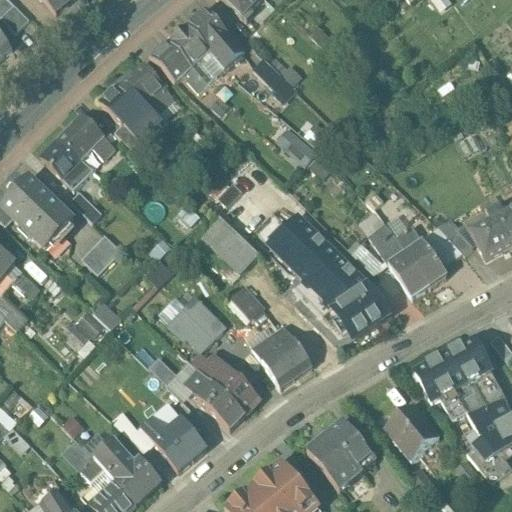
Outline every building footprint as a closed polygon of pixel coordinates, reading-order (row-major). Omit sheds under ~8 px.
[(0,0),(0,62),(11,54),(12,53),(11,52),(0,38),(0,23),(2,22),(15,10),(4,0),(0,0)] [(78,0),(41,0),(56,18),(78,0)] [(260,0),(221,0),(220,2),(242,24),(243,23),(247,27),(254,20),(250,16),(264,3),(260,0)] [(29,25),(15,10),(2,22),(16,38),(29,25)] [(229,41),(206,15),(188,31),(211,57),(216,53),(229,41)] [(187,31),(169,47),(193,73),(198,68),(210,58),(211,57),(188,31),(187,31)] [(347,58),(318,31),(310,40),(339,68),(347,58)] [(193,73),(169,47),(150,63),(176,88),(187,78),(193,73)] [(304,60),(291,47),(284,55),(298,67),(296,69),(296,70),(309,82),(318,73),(305,60),(304,60)] [(234,65),(223,53),(219,57),(216,53),(211,57),(210,58),(224,74),(234,65)] [(297,96),(264,64),(253,75),(275,96),(273,99),(284,110),(297,96)] [(165,92),(145,68),(144,69),(129,82),(126,79),(116,86),(119,90),(118,91),(127,103),(136,95),(145,107),(146,106),(165,92)] [(216,82),(204,69),(201,72),(198,68),(193,73),(207,89),(216,82)] [(207,89),(193,73),(187,78),(190,81),(187,84),(199,96),(207,89)] [(138,113),(127,103),(118,91),(118,90),(99,107),(122,130),(123,131),(124,130),(140,147),(161,127),(155,120),(156,120),(144,108),(138,113)] [(165,92),(146,106),(157,120),(175,105),(165,92)] [(145,107),(136,95),(127,103),(138,113),(144,108),(145,107)] [(103,141),(83,121),(84,121),(83,120),(56,147),(67,158),(70,155),(81,166),(89,158),(104,142),(105,142),(104,141),(103,141)] [(140,147),(124,130),(123,131),(122,130),(115,138),(132,155),(140,147)] [(276,145),(305,169),(317,155),(288,131),(276,145)] [(104,142),(89,158),(94,163),(98,159),(103,165),(115,153),(104,142)] [(67,158),(56,147),(41,162),(64,184),(79,168),(81,166),(70,155),(67,158)] [(84,173),(79,168),(64,184),(74,194),(87,181),(82,176),(84,173)] [(74,226),(28,182),(18,193),(15,190),(8,197),(11,200),(1,210),(0,211),(13,223),(46,255),(74,226)] [(496,202),(490,206),(493,214),(500,210),(496,202)] [(488,204),(480,207),(485,217),(493,214),(488,204)] [(1,210),(0,208),(0,225),(5,231),(13,223),(0,211),(1,210)] [(511,214),(504,219),(500,210),(493,214),(511,250),(511,214)] [(490,226),(470,236),(485,265),(511,250),(493,214),(485,217),(490,226)] [(259,259),(221,223),(202,243),(240,279),(259,259)] [(368,292),(299,223),(271,252),(313,293),(309,297),(299,288),(300,287),(299,286),(298,287),(297,286),(284,300),(295,311),(295,312),(339,355),(355,345),(334,315),(368,292)] [(450,225),(438,231),(449,243),(458,235),(450,226),(450,225)] [(396,243),(385,229),(369,241),(389,270),(406,259),(396,243)] [(449,243),(438,231),(426,240),(447,270),(463,258),(449,243)] [(422,248),(411,233),(396,243),(406,259),(422,248)] [(473,252),(458,235),(449,243),(463,258),(465,260),(473,252)] [(105,240),(82,263),(98,279),(121,256),(105,240)] [(422,248),(406,259),(430,293),(446,281),(423,247),(422,248)] [(0,283),(15,265),(0,253),(0,283)] [(430,293),(406,259),(389,270),(389,271),(412,305),(430,293)] [(40,292),(22,275),(11,286),(30,303),(40,292)] [(264,314),(244,292),(231,304),(251,326),(264,314)] [(388,321),(368,292),(334,315),(355,345),(388,321)] [(17,315),(0,298),(0,319),(4,324),(6,326),(17,315)] [(120,324),(104,309),(103,307),(93,318),(110,334),(120,324)] [(213,345),(198,330),(188,340),(204,355),(213,345)] [(313,372),(285,332),(266,345),(274,356),(279,353),(298,381),(313,372)] [(511,357),(511,356),(499,340),(490,346),(504,364),(511,357)] [(274,356),(266,345),(253,354),(280,394),(298,381),(279,353),(274,356)] [(475,348),(440,367),(455,396),(490,377),(475,348)] [(177,380),(158,362),(148,372),(167,390),(177,380)] [(440,367),(417,379),(432,408),(441,404),(455,396),(440,367)] [(219,380),(208,369),(200,377),(212,388),(219,380)] [(258,405),(226,373),(219,380),(212,388),(244,419),(258,405)] [(200,377),(186,391),(199,404),(198,404),(230,435),(245,420),(244,419),(212,388),(200,377)] [(455,396),(466,416),(472,427),(503,411),(507,409),(490,377),(455,396)] [(455,396),(441,404),(452,424),(466,416),(455,396)] [(439,443),(412,411),(384,434),(412,466),(439,443)] [(511,425),(503,411),(472,427),(488,444),(500,457),(501,456),(511,448),(511,425)] [(181,424),(165,438),(152,423),(141,433),(155,449),(179,477),(206,454),(181,424)] [(376,467),(342,427),(307,457),(341,497),(376,467)] [(0,443),(8,436),(0,429),(0,443)] [(155,449),(141,433),(130,444),(146,459),(155,449)] [(76,444),(63,456),(80,475),(94,463),(93,463),(80,448),(76,444)] [(500,457),(488,444),(468,459),(491,487),(511,495),(511,473),(501,456),(500,457)] [(140,464),(130,472),(125,466),(129,463),(114,445),(93,463),(94,463),(104,475),(115,487),(136,511),(161,488),(140,464)] [(94,463),(80,475),(91,486),(104,475),(94,463)] [(477,479),(465,465),(456,473),(467,487),(477,479)] [(243,500),(243,499),(230,510),(230,511),(229,511),(319,511),(320,511),(283,468),(269,479),(268,478),(255,489),(256,490),(243,500)] [(433,489),(419,473),(409,481),(433,510),(443,502),(432,490),(433,489)] [(134,511),(136,511),(115,487),(89,509),(91,511),(134,511)] [(72,511),(61,494),(40,508),(42,511),(72,511)]
